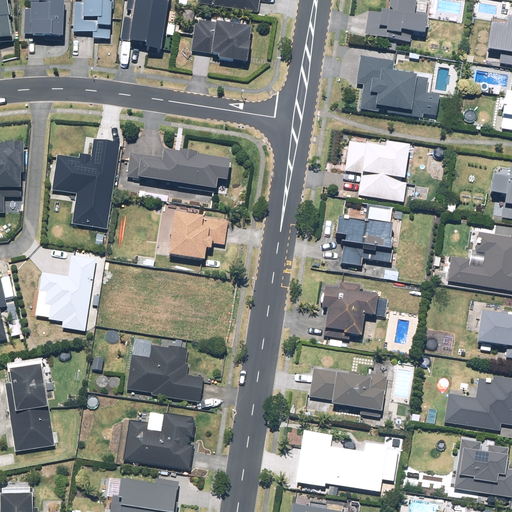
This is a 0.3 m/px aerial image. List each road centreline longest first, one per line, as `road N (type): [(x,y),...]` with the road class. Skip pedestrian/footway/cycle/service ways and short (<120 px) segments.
road 1 (tertiary): [(236,511),(297,121)]
road 2 (residential): [(297,121),(91,91),(0,92)]
road 3 (tertiary): [(297,121),(315,0)]
